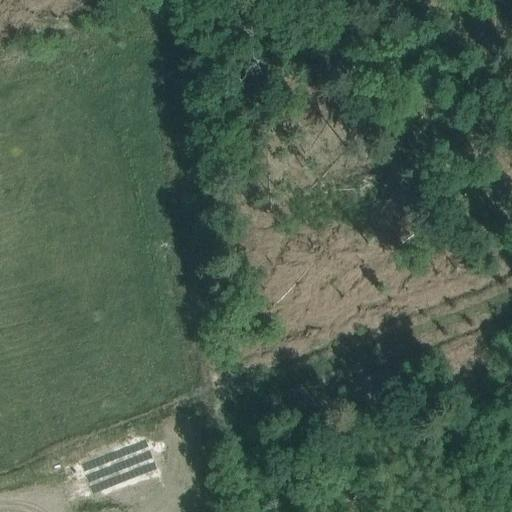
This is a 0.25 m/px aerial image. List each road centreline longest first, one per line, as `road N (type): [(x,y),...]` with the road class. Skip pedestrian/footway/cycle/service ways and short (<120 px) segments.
road 1 (track): [(511,295),(0,490)]
road 2 (track): [(280,0),(511,229)]
